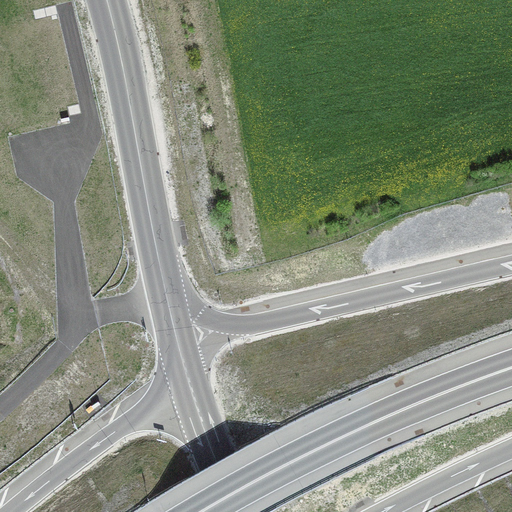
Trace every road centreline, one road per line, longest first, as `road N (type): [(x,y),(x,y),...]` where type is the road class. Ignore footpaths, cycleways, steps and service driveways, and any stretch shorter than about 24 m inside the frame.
road 1 (trunk): [(199,511),(356,430),(511,367)]
road 2 (trunk): [(106,0),(167,300)]
road 3 (motorway): [(511,263),(237,324)]
road 4 (trunk): [(191,391),(114,431),(9,511)]
road 5 (motorway): [(383,511),(511,448)]
road 6 (trunk): [(191,391),(237,511)]
